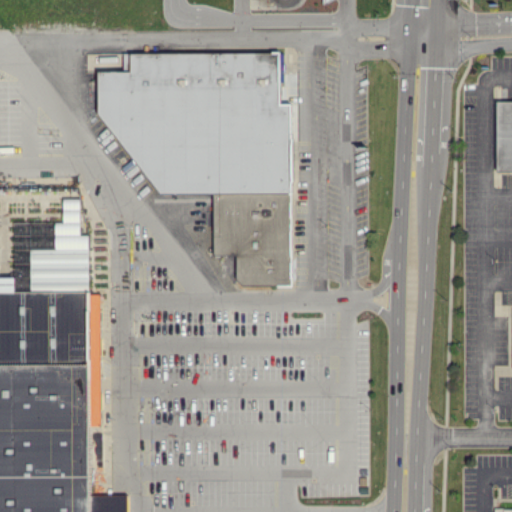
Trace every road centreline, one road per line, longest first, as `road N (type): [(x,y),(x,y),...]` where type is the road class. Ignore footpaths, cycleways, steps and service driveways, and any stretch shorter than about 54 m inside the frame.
road 1 (primary): [(427,36),(404,64),(389,511)]
road 2 (primary): [(417,435),(422,301)]
